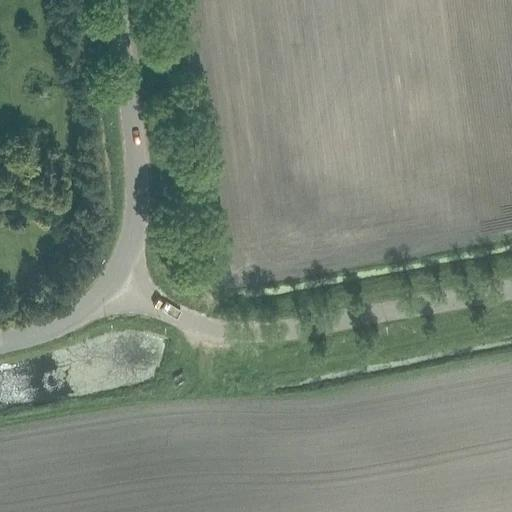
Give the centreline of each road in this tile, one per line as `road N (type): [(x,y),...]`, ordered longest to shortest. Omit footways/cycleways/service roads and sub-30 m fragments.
road 1 (unclassified): [(115,280),(160,313),(205,332),(263,338),(511,291)]
road 2 (tertiary): [(115,280),(133,234),(134,164),(112,0)]
road 3 (tertiary): [(0,346),(46,335),(88,311),(115,280)]
